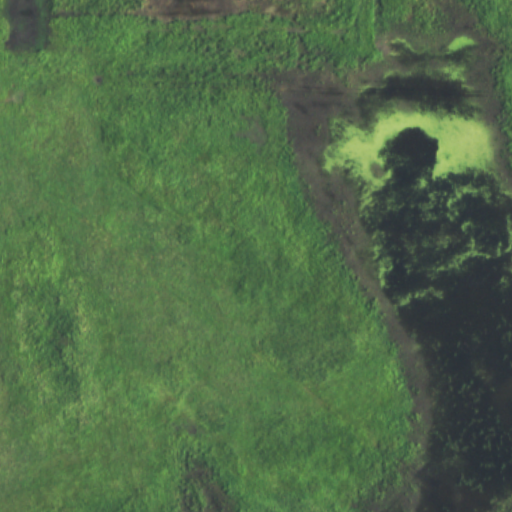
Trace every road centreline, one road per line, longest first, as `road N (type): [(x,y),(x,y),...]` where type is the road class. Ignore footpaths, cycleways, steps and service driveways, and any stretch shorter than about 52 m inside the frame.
road 1 (track): [(463,511),(120,250),(0,129)]
road 2 (track): [(0,78),(511,95)]
